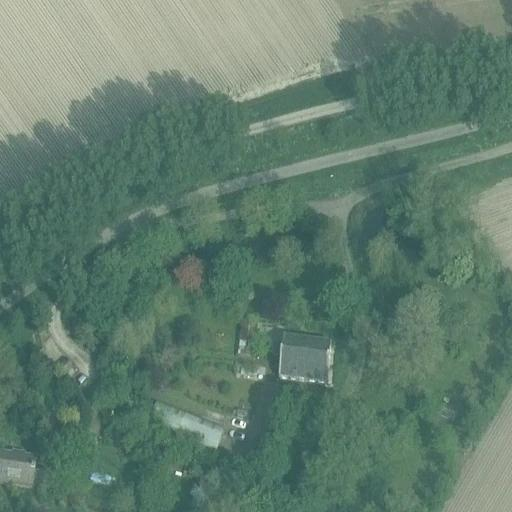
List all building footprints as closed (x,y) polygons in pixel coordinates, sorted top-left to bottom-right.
[(426,201),(432,227),(446,223),(440,198),(426,201)] [(237,323),(235,346),(253,348),(254,324),(237,323)] [(279,379),(328,386),(330,347),(285,340),(279,379)] [(231,443),(232,433),(216,430),(214,440),(231,443)] [(0,483),(30,488),(31,483),(37,484),(37,487),(47,489),(50,475),(40,474),(39,476),(36,476),(36,474),(33,473),(35,461),(0,456),(0,483)]
